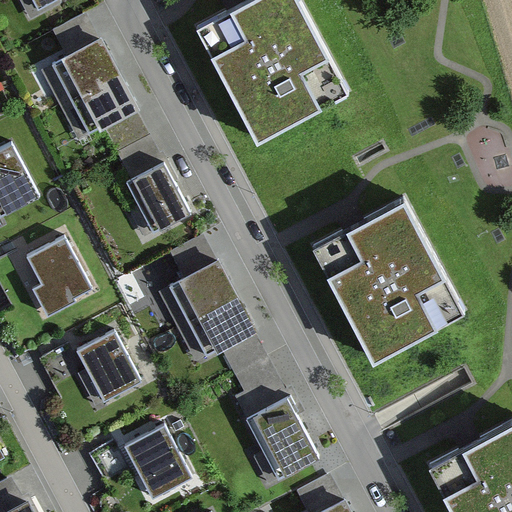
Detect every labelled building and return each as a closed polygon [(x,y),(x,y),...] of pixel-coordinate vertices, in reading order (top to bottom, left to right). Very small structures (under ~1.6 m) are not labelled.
[(253,0),(200,28),(259,138),(347,91),(298,0),(253,0)] [(54,60),(72,95),(118,71),(100,36),(54,60)] [(72,95),(90,130),(136,107),(118,71),(72,95)] [(40,197),(12,146),(0,152),(0,206),(5,215),(40,197)] [(163,158),(127,177),(154,228),(191,209),(163,158)] [(317,248),(374,357),(463,310),(406,202),(317,248)] [(65,239),(29,258),(43,283),(34,288),(46,312),(91,288),(65,239)] [(171,283),(190,316),(236,291),(217,258),(171,283)] [(190,316),(208,350),(254,325),(236,291),(190,316)] [(115,332),(80,351),(106,400),(142,381),(115,332)] [(287,395),(248,415),(279,473),(318,453),(287,395)] [(511,511),(511,425),(434,466),(457,511),(511,511)] [(163,429),(128,448),(154,497),(189,477),(163,429)] [(0,511),(25,499),(14,477),(0,484),(0,511)] [(317,511),(352,511),(345,497),(317,511)] [(32,511),(26,499),(1,511),(32,511)]
